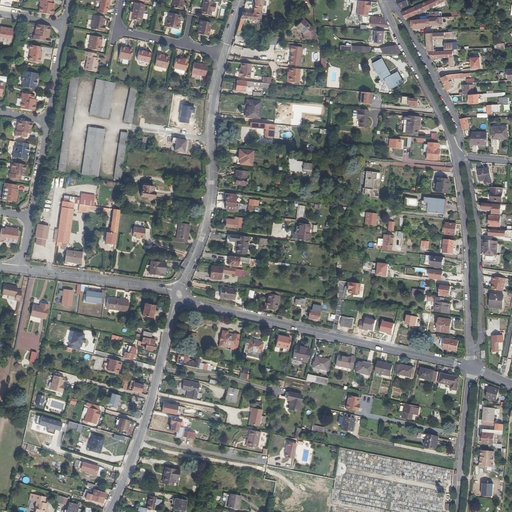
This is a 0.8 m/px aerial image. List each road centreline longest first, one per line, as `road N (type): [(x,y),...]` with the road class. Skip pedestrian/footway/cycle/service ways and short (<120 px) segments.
road 1 (tertiary): [(470,367),(192,303),(179,293)]
road 2 (tertiary): [(223,54),(212,102),(206,220),(179,293)]
road 3 (tertiary): [(179,293),(140,436),(108,511)]
road 4 (residential): [(470,349),(480,338),(478,228),(467,161),(457,155)]
road 5 (residential): [(457,155),(470,349)]
road 6 (residential): [(383,5),(402,17),(459,125),(452,144)]
road 7 (residential): [(179,293),(17,269)]
road 8 (residential): [(383,5),(452,144)]
road 9 (residential): [(470,367),(458,511)]
road 10 (unknown): [(159,363),(282,389)]
road 11 (track): [(260,463),(140,436)]
